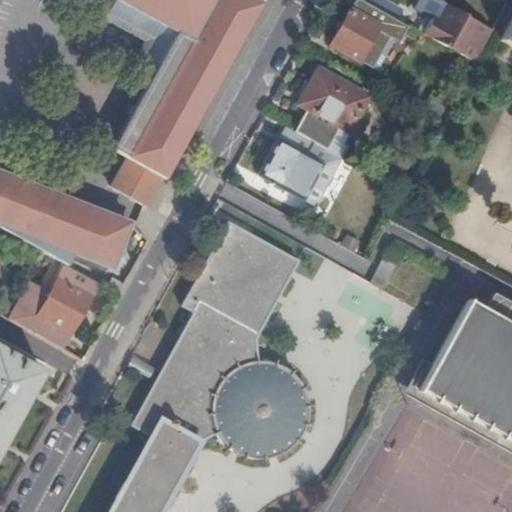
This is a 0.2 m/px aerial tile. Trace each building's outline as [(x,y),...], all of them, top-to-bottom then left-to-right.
[(0,0),(0,230),(62,265),(66,268),(71,255),(111,271),(128,226),(0,173),(0,0),(118,0),(118,2),(192,41),(127,158),(129,160),(113,190),(146,207),(163,178),(165,178),(263,0),(0,0)] [(510,0),(494,0),(484,18),(497,24),(501,18),(502,15),(510,0)] [(378,25),(349,10),(331,45),(359,60),(378,25)] [(511,20),(501,41),(511,47),(511,20)] [(476,63),(494,31),(479,23),(471,36),(466,34),(456,53),(476,63)] [(307,109),(295,132),(324,149),(337,126),(349,132),(368,97),(318,70),(298,104),(307,109)] [(278,140),(258,175),(286,190),(305,155),(278,140)] [(412,162),(399,155),(386,178),(399,185),(412,162)] [(405,195),(379,180),(366,203),(392,218),(405,195)] [(310,415),(308,397),(303,384),(290,370),(276,363),(266,360),(255,360),(254,341),(298,261),(227,223),(182,306),(194,313),(131,427),(151,438),(109,511),(161,511),(199,444),(215,436),(221,444),(235,455),(251,461),(261,462),(276,459),(291,451),(300,441),(307,430),(310,415)] [(60,350),(97,284),(84,277),(66,268),(62,265),(45,294),(29,285),(8,321),(51,344),(60,350)] [(117,296),(122,285),(112,280),(106,291),(117,296)] [(511,306),(493,295),(483,311),(468,302),(418,392),(511,443),(511,306)] [(0,448),(42,373),(0,348),(0,448)]
